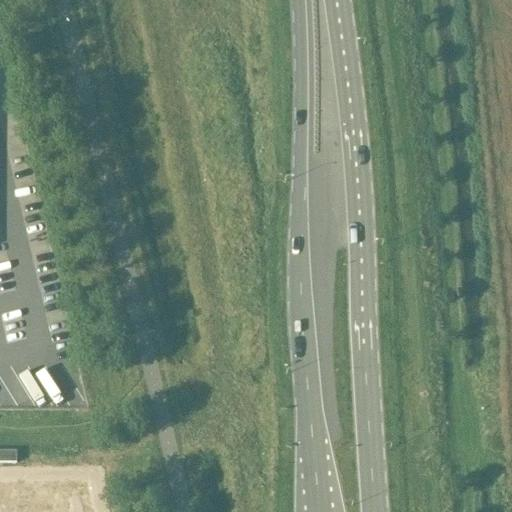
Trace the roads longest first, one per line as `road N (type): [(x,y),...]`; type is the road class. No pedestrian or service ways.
road 1 (secondary): [(374,511),(364,173),(342,0)]
road 2 (secondary): [(299,0),(299,267),(318,511)]
